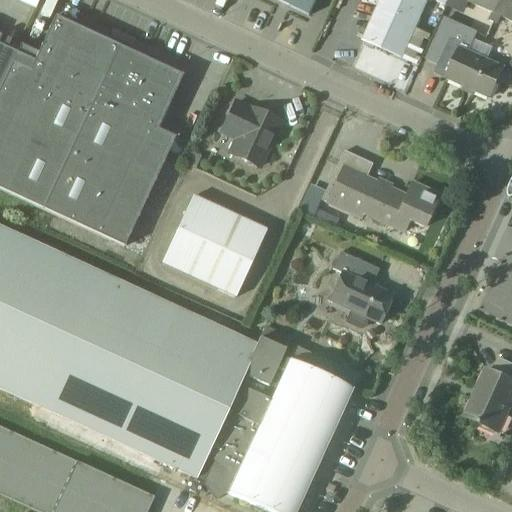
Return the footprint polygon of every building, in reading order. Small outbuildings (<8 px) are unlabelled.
[(316,0),(274,0),(309,16),(316,0)] [(445,8),(448,0),(379,0),(361,43),(401,60),(429,0),(445,8)] [(511,21),(511,0),(463,0),(471,3),(511,21)] [(174,141),(157,133),(182,78),(55,18),(38,54),(0,36),(0,191),(123,248),(174,141)] [(425,60),(438,66),(450,40),(470,49),(473,40),(476,34),(443,19),(425,60)] [(491,101),(505,68),(469,52),(471,49),(470,49),(450,40),(438,66),(434,74),(445,79),(444,80),(463,89),(461,92),(473,97),(474,93),(491,101)] [(230,155),(259,169),(280,124),(236,104),(222,134),(236,141),(230,155)] [(359,220),(362,215),(371,220),(385,188),(365,180),(371,166),(343,153),(320,202),(359,220)] [(404,197),(387,189),(385,188),(371,220),(403,234),(408,222),(423,229),(438,197),(410,184),(404,197)] [(160,266),(234,300),(266,232),(191,198),(160,266)] [(0,231),(0,391),(197,482),(196,484),(202,487),(214,503),(215,502),(222,497),(224,495),(261,511),(303,511),(306,505),(305,505),(298,502),(323,448),(348,392),(348,391),(354,377),(293,349),(287,364),(279,360),(287,342),(262,330),(256,343),(254,347),(0,231)] [(365,324),(362,321),(363,320),(379,327),(392,298),(371,288),(378,272),(339,255),(332,272),(341,276),(328,304),(350,314),(345,325),(358,331),(361,331),(364,330),(366,327),(365,324)] [(497,434),(511,400),(511,366),(497,360),(491,374),(486,371),(464,419),(497,434)] [(0,496),(35,511),(146,511),(153,498),(0,428),(0,496)]
